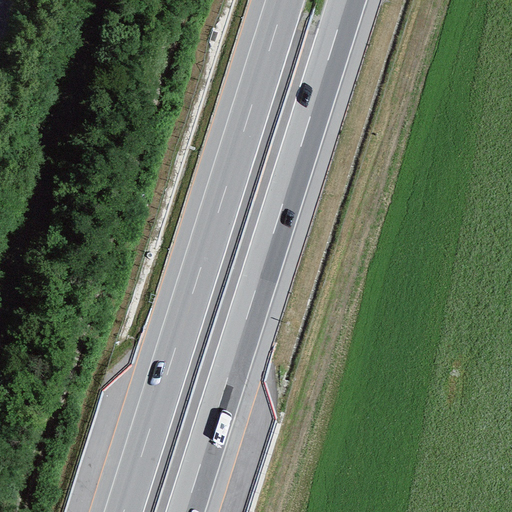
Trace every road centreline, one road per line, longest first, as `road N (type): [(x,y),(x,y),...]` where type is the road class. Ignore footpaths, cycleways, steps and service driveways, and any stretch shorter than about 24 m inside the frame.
road 1 (motorway): [(288,0),(125,511)]
road 2 (track): [(20,511),(183,0)]
road 3 (motorway): [(181,511),(342,0)]
